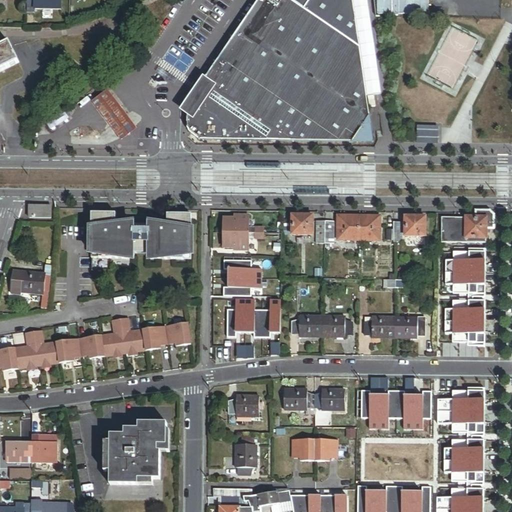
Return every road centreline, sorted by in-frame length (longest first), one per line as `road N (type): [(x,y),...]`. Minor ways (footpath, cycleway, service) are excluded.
road 1 (tertiary): [(511,162),(0,163)]
road 2 (tertiary): [(16,194),(511,202)]
road 3 (residential): [(194,379),(278,367),(511,369)]
road 4 (residential): [(0,404),(194,379)]
road 5 (residential): [(194,379),(193,511)]
